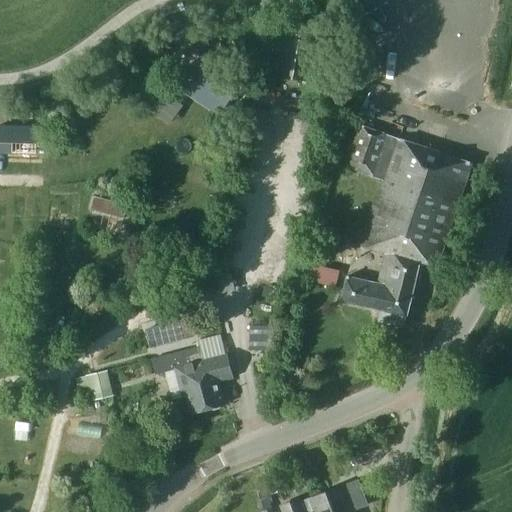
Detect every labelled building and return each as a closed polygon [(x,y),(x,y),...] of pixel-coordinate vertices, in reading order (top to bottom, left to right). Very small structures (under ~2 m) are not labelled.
[(315,43),(282,37),(276,76),(308,81),(315,43)] [(254,65),(267,67),(270,56),(256,53),(254,65)] [(32,147),(37,112),(24,110),(20,146),(32,147)] [(438,266),(471,163),(357,125),(343,168),(381,180),(364,232),(360,231),(355,243),(385,253),(378,284),(347,276),(341,300),(380,309),(378,321),(404,327),(420,261),(438,266)] [(340,269),(317,264),(313,282),(336,288),(340,269)] [(151,347),(194,336),(190,318),(146,330),(151,347)] [(224,404),(218,381),(232,377),(226,354),(201,361),(197,347),(152,359),(156,374),(175,369),(182,396),(186,395),(191,413),(212,407),(214,408),(220,407),(221,405),(224,404)] [(107,371),(85,375),(76,377),(82,403),(112,396),(107,371)] [(68,426),(69,441),(101,439),(101,424),(68,426)] [(317,511),(350,511),(350,510),(367,505),(358,481),(341,487),(301,502),(300,499),(281,506),(283,511),(307,511),(316,509),(317,511)] [(273,502),(266,486),(255,491),(262,506),(273,502)] [(107,510),(107,495),(94,496),(95,511),(107,510)]
